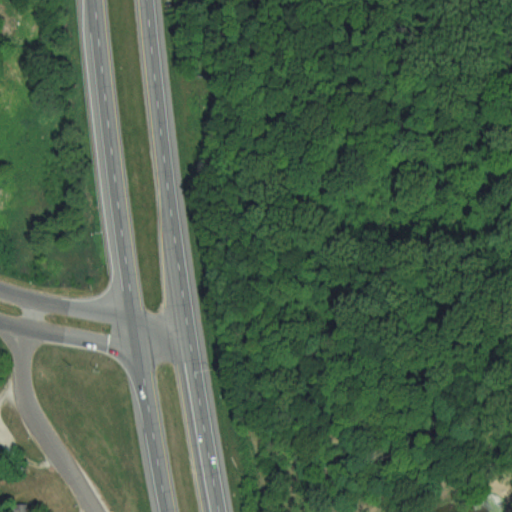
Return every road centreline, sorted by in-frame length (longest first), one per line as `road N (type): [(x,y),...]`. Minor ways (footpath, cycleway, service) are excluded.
road 1 (trunk): [(219,511),(186,340),(144,0)]
road 2 (trunk): [(94,0),(165,511)]
road 3 (secondary): [(186,340),(0,293)]
road 4 (secondary): [(0,325),(138,350),(186,340)]
road 5 (residential): [(101,511),(32,411)]
